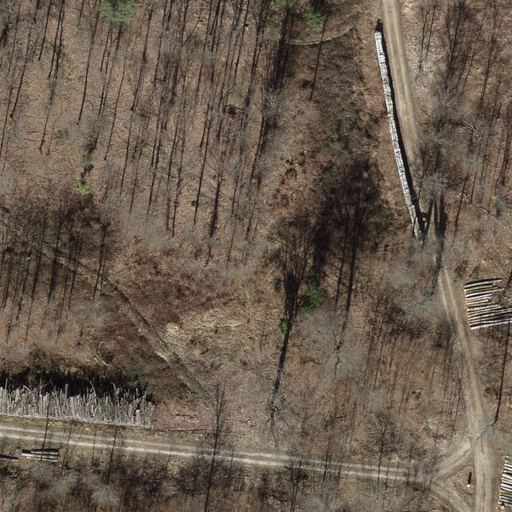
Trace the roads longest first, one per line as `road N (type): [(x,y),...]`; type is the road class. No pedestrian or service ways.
road 1 (track): [(394,0),(400,69),(484,461),(484,511)]
road 2 (track): [(0,430),(484,480)]
